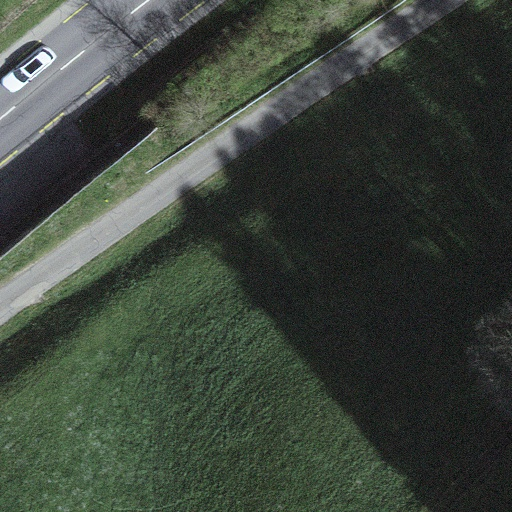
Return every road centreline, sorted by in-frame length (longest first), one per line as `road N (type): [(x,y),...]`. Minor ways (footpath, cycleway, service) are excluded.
road 1 (track): [(440,0),(0,308)]
road 2 (primary): [(0,119),(144,0)]
